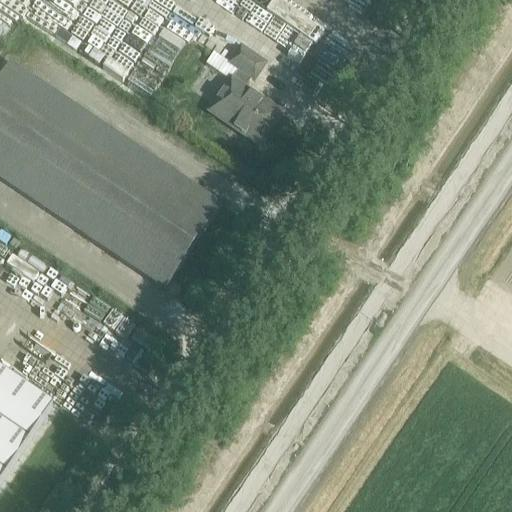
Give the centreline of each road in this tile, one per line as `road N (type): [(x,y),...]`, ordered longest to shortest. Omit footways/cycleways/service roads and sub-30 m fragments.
road 1 (unclassified): [(98,511),(439,0)]
road 2 (secondary): [(276,511),(511,161)]
